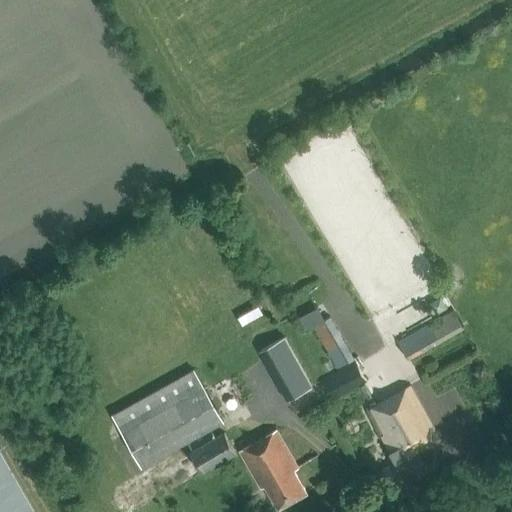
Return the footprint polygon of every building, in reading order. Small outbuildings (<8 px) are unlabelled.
[(430,304),(436,314),(447,308),(441,298),(430,304)] [(313,325),(324,319),(317,306),(298,316),(305,330),(313,325)] [(407,359),(463,328),(454,310),(397,341),(407,359)] [(324,319),(313,325),(327,351),(344,342),(330,316),(324,319)] [(354,359),(344,342),(327,351),(337,368),(354,359)] [(266,361),(273,373),(293,362),(285,350),(266,361)] [(333,398),(367,380),(357,361),(323,378),(333,398)] [(293,362),(273,373),(298,417),(318,406),(293,362)] [(328,362),(322,365),(326,371),(331,368),(328,362)] [(222,420),(204,387),(194,368),(112,413),(141,465),(222,420)] [(417,452),(440,440),(410,385),(376,405),(374,401),(369,404),(371,407),(368,409),(390,451),(391,451),(396,461),(378,470),(386,486),(409,473),(412,478),(427,470),(417,452)] [(278,508),(307,492),(294,469),(297,467),(276,430),(240,451),(261,488),(265,486),(278,508)] [(203,473),(236,453),(224,432),(190,452),(203,473)] [(0,511),(32,511),(0,454),(0,511)]
